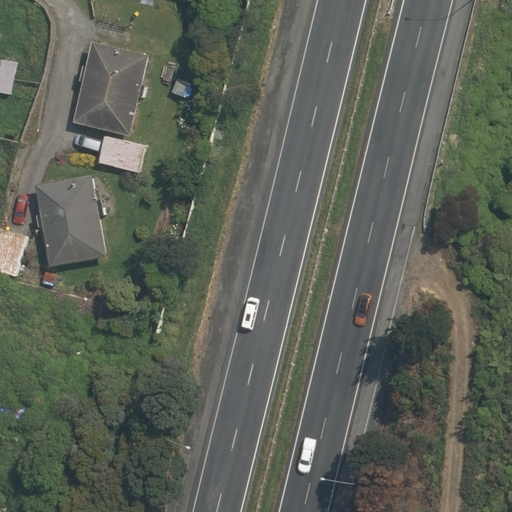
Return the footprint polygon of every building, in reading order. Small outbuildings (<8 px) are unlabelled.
[(203,38),(195,64),(211,69),(219,43),(203,38)] [(78,123),(133,136),(153,55),(98,41),(78,123)] [(0,92),(13,95),(18,63),(4,60),(1,75),(0,75),(0,92)] [(192,91),(179,87),(175,101),(189,105),(192,91)] [(102,163),(142,172),(148,146),(108,137),(102,163)] [(47,228),(54,267),(111,257),(103,216),(108,215),(105,200),(101,200),(97,176),(41,186),(46,214),(40,215),(42,228),(47,228)] [(0,242),(0,271),(19,277),(30,237),(4,229),(0,242)] [(55,287),(58,275),(47,272),(43,283),(55,287)]
